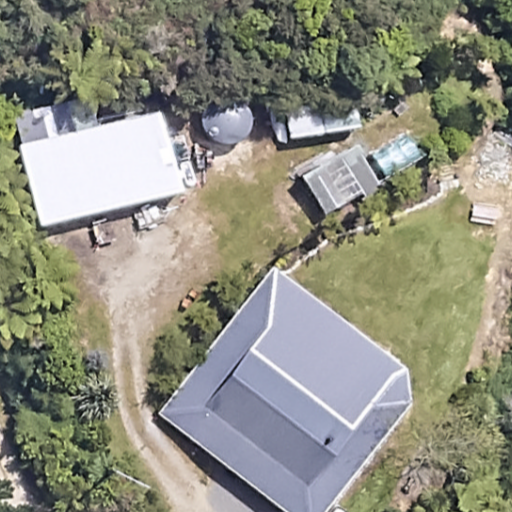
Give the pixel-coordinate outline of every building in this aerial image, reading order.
[(358,125),(344,75),(271,95),(284,145),(358,125)] [(167,99),(175,147),(268,131),(259,82),(167,99)] [(454,123),(438,94),(377,127),(393,157),(454,123)] [(375,189),(358,153),(278,190),(294,226),(375,189)] [(218,280),(277,233),(249,197),(190,245),(218,280)] [(318,511),(390,422),(247,308),(163,414),(285,511),(318,511)]
